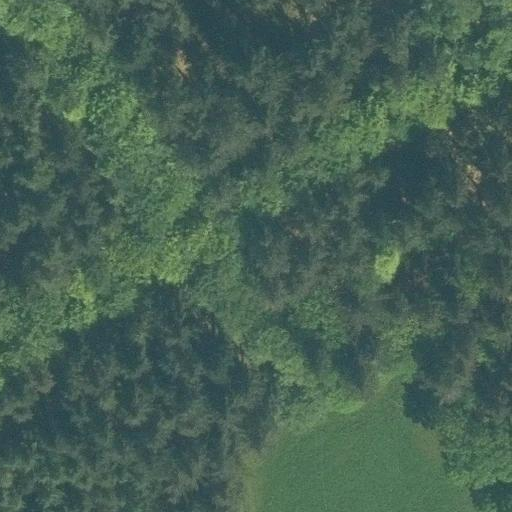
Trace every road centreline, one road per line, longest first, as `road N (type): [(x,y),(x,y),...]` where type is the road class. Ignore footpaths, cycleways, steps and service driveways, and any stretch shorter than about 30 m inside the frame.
road 1 (track): [(0,291),(511,10)]
road 2 (track): [(312,368),(61,0)]
